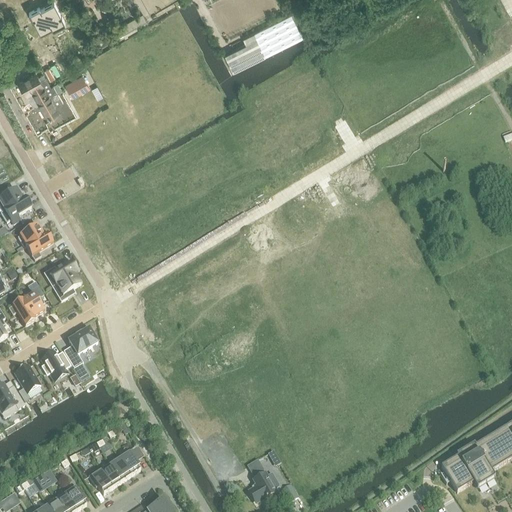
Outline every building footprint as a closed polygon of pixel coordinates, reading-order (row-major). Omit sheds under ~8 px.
[(54,2),(41,8),(46,17),(52,27),(51,28),(52,29),(65,23),(61,16),(54,2)] [(39,7),(28,13),(32,20),(32,19),(40,34),(51,28),(52,27),(46,17),(41,8),(40,9),(39,7)] [(224,55),(233,73),(303,38),(292,15),(242,39),(245,45),(224,55)] [(121,31),(115,34),(119,41),(124,38),(124,39),(128,37),(127,36),(148,24),(144,17),(121,31)] [(39,65),(46,78),(50,85),(53,84),(52,81),(66,73),(61,63),(62,62),(57,53),(66,48),(55,28),(40,37),(44,44),(42,45),(45,50),(43,51),(45,55),(47,53),(50,59),(39,65)] [(64,102),(53,84),(50,85),(46,78),(41,81),(36,73),(19,83),(30,103),(31,102),(34,107),(38,105),(47,119),(58,113),(55,107),(64,102)] [(72,98),(91,89),(84,74),(65,83),(72,98)] [(0,187),(8,183),(0,168),(0,187)] [(4,199),(0,201),(0,205),(4,213),(23,202),(22,201),(16,191),(10,195),(8,191),(1,195),(4,199)] [(4,213),(0,216),(6,225),(10,223),(13,227),(20,223),(17,219),(31,210),(25,200),(22,201),(23,202),(4,213)] [(25,235),(17,240),(24,250),(24,251),(26,250),(26,249),(44,238),(38,227),(32,231),(29,227),(23,231),(25,235)] [(0,238),(8,235),(5,228),(0,230),(0,238)] [(44,238),(26,249),(26,250),(34,263),(41,259),(38,255),(53,246),(46,236),(44,238)] [(54,269),(47,273),(56,287),(77,274),(71,265),(57,273),(54,269)] [(17,279),(13,271),(8,274),(13,282),(17,279)] [(77,274),(56,287),(62,298),(58,300),(61,304),(68,300),(65,296),(81,287),(74,276),(77,275),(77,274)] [(33,296),(22,302),(35,323),(34,320),(44,314),(40,308),(45,306),(41,299),(36,302),(33,296)] [(22,302),(8,311),(12,318),(17,315),(25,329),(35,323),(22,302)] [(42,322),(36,325),(39,330),(45,327),(42,322)] [(71,349),(63,354),(74,371),(82,366),(83,365),(78,357),(97,345),(89,331),(81,336),(80,335),(76,338),(76,339),(68,343),(71,349)] [(44,367),(41,369),(45,376),(49,374),(54,383),(66,376),(64,373),(71,369),(62,355),(53,360),(51,356),(44,361),(44,362),(42,363),(44,367)] [(74,371),(73,372),(80,384),(90,379),(82,366),(74,371)] [(28,368),(14,376),(23,391),(18,394),(24,404),(30,400),(30,401),(42,394),(39,389),(40,388),(28,368)] [(75,377),(69,380),(75,389),(81,385),(75,377)] [(3,385),(0,387),(0,413),(1,416),(16,407),(18,412),(24,408),(13,389),(13,390),(14,392),(10,394),(9,392),(8,393),(3,385)] [(457,459),(441,469),(456,495),(473,485),(475,489),(493,478),(491,474),(511,461),(511,425),(475,448),(474,446),(456,457),(457,459)] [(113,432),(107,435),(110,440),(116,437),(113,432)] [(102,442),(96,445),(99,450),(105,447),(102,442)] [(96,445),(90,448),(93,453),(99,450),(96,445)] [(90,455),(87,450),(79,454),(81,457),(84,458),(90,455)] [(130,452),(118,460),(131,479),(140,473),(135,464),(137,463),(130,452)] [(75,456),(69,459),(72,464),(78,461),(75,456)] [(118,460),(109,466),(122,485),(131,479),(118,460)] [(66,461),(60,465),(63,470),(69,466),(66,461)] [(109,466),(100,471),(112,491),(122,485),(109,466)] [(103,497),(112,491),(100,471),(88,479),(96,490),(97,488),(103,497)] [(46,474),(40,478),(43,483),(48,490),(57,484),(49,472),(46,474)] [(277,494),(275,491),(278,489),(278,487),(271,475),(267,478),(265,475),(252,482),(256,488),(253,490),(255,494),(252,496),(257,505),(262,502),(277,494)] [(35,482),(31,484),(38,494),(39,495),(48,490),(43,483),(40,478),(35,482)] [(26,484),(21,487),(24,492),(29,488),(26,484)] [(18,496),(24,492),(21,487),(15,491),(18,496)] [(76,487),(64,495),(75,511),(79,511),(86,508),(81,499),(83,498),(76,487)] [(281,492),(289,505),(298,500),(290,487),(281,492)] [(75,511),(64,495),(55,501),(62,511),(75,511)] [(10,498),(4,502),(7,506),(13,503),(10,498)] [(62,511),(55,501),(46,507),(49,511),(62,511)] [(147,511),(146,511),(169,511),(163,501),(147,511)]
